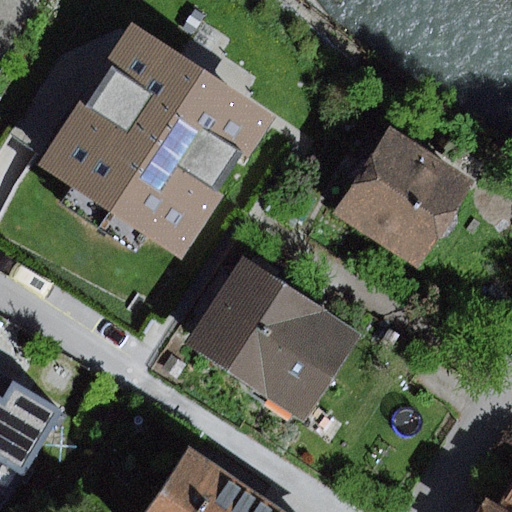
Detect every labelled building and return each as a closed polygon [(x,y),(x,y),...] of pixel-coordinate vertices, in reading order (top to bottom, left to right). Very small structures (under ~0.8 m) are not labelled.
[(0,0),(0,97),(59,0),(0,0)] [(205,72),(133,25),(40,165),(184,259),(276,119),(205,72)] [(335,215),(419,270),(476,183),(393,128),(364,172),(335,215)] [(304,423),(362,336),(287,286),(244,257),(185,345),(304,423)] [(1,374),(0,373),(0,492),(10,499),(62,411),(1,374)] [(280,511),(191,451),(149,511),(280,511)] [(511,511),(511,486),(501,504),(488,496),(477,511),(511,511)]
